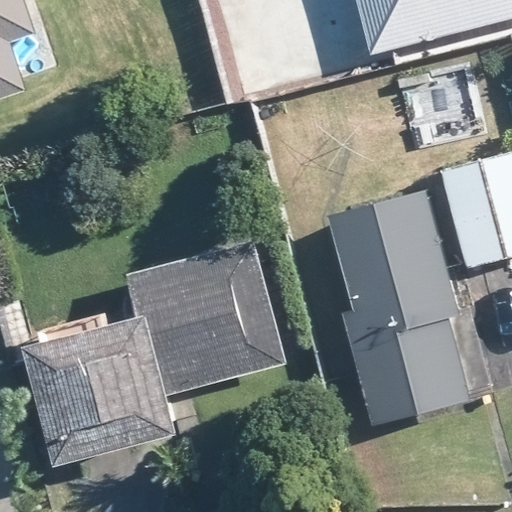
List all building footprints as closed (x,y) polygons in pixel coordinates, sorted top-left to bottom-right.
[(23,33),(12,0),(0,0),(0,96),(18,91),(1,40),(23,33)] [(511,0),(369,0),(383,52),(511,20),(511,0)] [(511,145),(436,167),(464,266),(511,252),(511,145)] [(443,315),(451,312),(419,190),(334,212),(322,215),(347,309),(339,311),(369,421),(465,397),(443,315)] [(158,391),(184,384),(279,362),(250,239),(123,269),(133,313),(101,322),(15,341),(20,359),(44,458),(84,449),(166,430),(158,391)]
